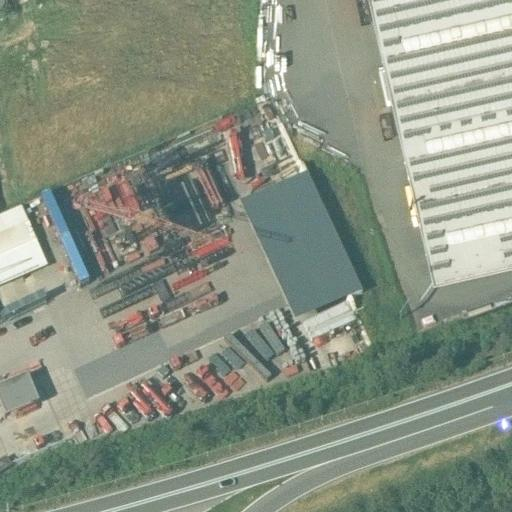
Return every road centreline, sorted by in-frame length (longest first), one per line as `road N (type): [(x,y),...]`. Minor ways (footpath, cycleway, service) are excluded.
road 1 (trunk): [(511,383),(115,511)]
road 2 (trunk): [(178,511),(511,408)]
road 3 (trunk): [(273,511),(511,412)]
